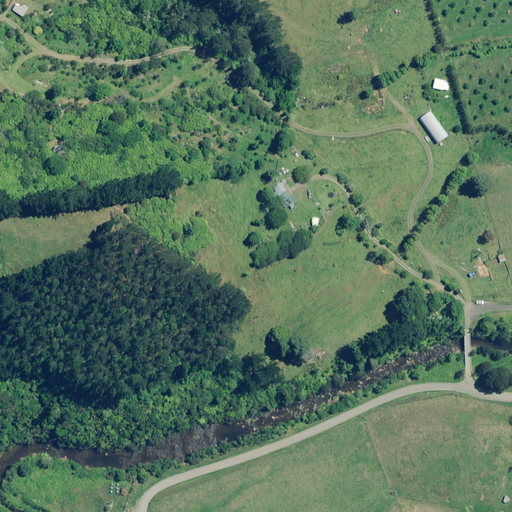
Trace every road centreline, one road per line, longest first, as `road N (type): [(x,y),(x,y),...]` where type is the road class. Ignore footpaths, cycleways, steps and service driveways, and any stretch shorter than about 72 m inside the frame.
road 1 (track): [(0,17),(58,56),(137,64),(190,49),(296,129),(415,133),(429,163),(410,231),(427,266),(469,299)]
road 2 (unclassified): [(511,392),(415,389),(159,486),(141,511)]
